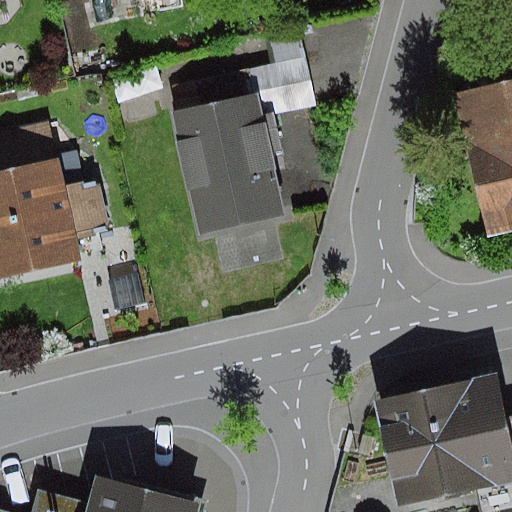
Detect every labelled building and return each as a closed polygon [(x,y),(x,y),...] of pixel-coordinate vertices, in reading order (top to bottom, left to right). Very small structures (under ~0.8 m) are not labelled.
[(16,0),(0,0),(0,8),(17,4),(16,0)] [(511,90),(476,98),(508,238),(511,237),(511,90)] [(273,100),(182,119),(207,237),(298,219),(273,100)] [(72,166),(0,178),(0,252),(5,284),(90,269),(72,166)] [(511,387),(392,410),(409,499),(511,479),(511,387)] [(223,511),(224,511),(120,486),(113,511),(223,511)]
